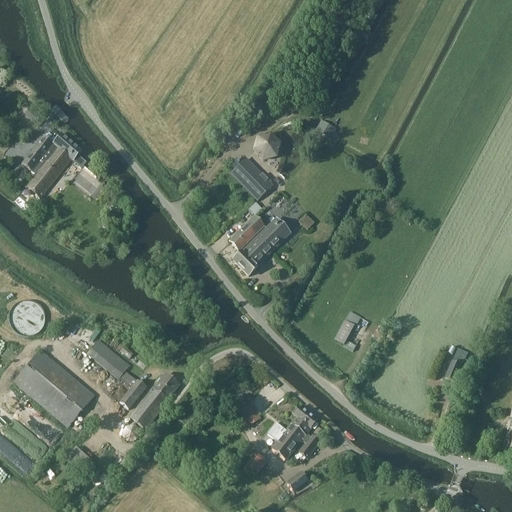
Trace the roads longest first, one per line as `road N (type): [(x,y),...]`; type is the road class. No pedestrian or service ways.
road 1 (unclassified): [(41,0),(78,96),(261,321),(361,415),(464,462)]
road 2 (unclassified): [(207,363),(245,354),(367,459),(451,495)]
road 3 (track): [(220,135),(195,99),(228,0)]
